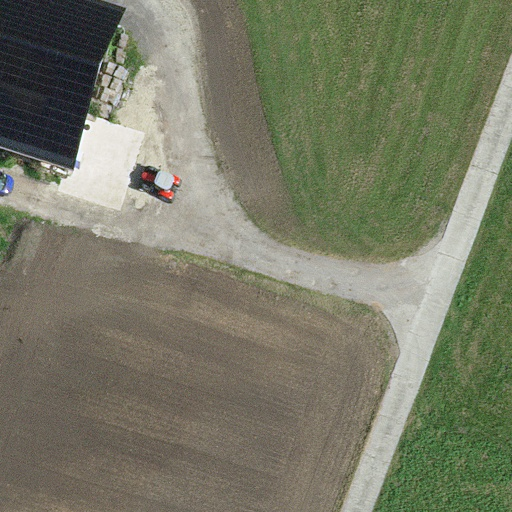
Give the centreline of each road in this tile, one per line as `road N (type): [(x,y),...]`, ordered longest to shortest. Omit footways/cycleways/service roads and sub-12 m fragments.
road 1 (track): [(440,304),(247,255),(202,195),(149,33),(123,0)]
road 2 (track): [(362,511),(511,110)]
road 3 (track): [(0,187),(247,255)]
